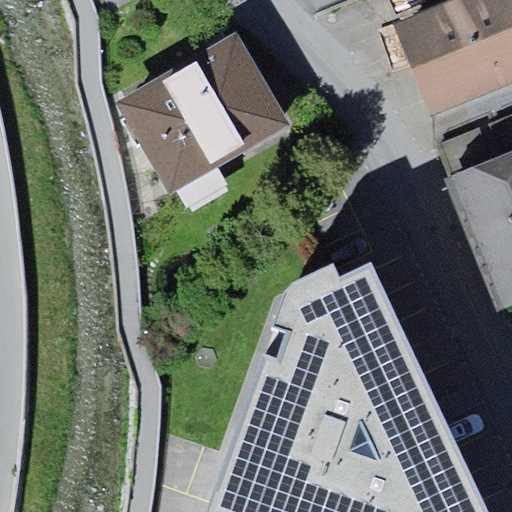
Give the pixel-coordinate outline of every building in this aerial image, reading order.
[(298,0),(308,24),(366,0),(298,0)] [(511,0),(453,0),(399,21),(437,116),(511,86),(511,0)] [(304,128),(243,25),(122,88),(182,199),(304,128)] [(511,147),(456,168),(506,309),(511,306),(511,147)] [(506,511),(376,232),(276,278),(198,511),(506,511)]
